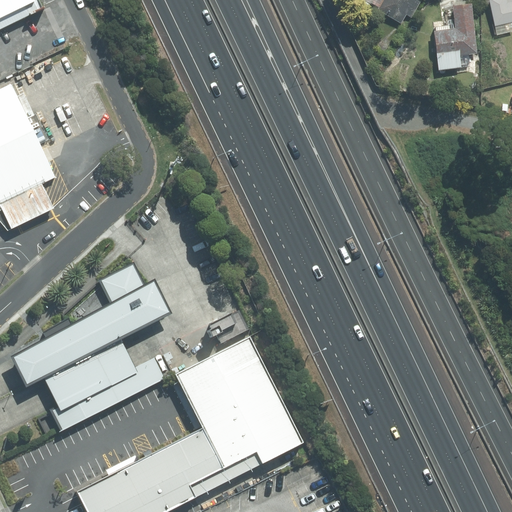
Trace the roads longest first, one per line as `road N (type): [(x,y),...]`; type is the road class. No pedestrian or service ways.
road 1 (motorway): [(437,511),(191,0)]
road 2 (unclassified): [(70,0),(137,132),(145,175),(0,312)]
road 3 (motorway): [(228,0),(386,327)]
road 4 (motorway): [(254,0),(349,210),(386,327)]
road 5 (motorway): [(386,327),(475,511)]
